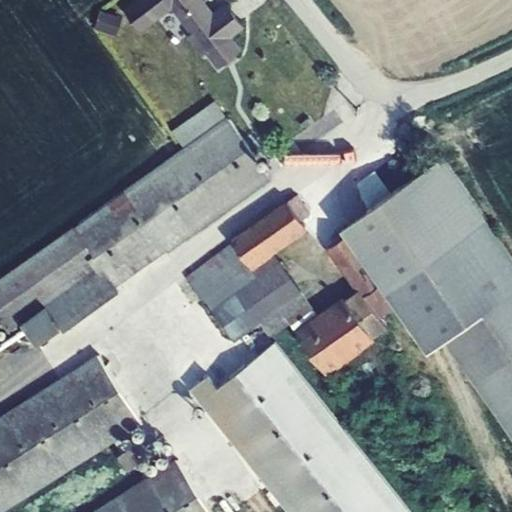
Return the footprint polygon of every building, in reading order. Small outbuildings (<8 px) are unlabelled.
[(132,0),(123,7),(142,32),(172,9),(190,33),(187,35),(202,56),(206,53),(218,68),(242,49),(233,36),(245,26),(226,2),(213,11),(204,0),(132,0)] [(123,16),(101,9),(95,28),(117,35),(123,16)] [(172,130),(183,147),(227,117),(215,100),(172,130)] [(227,117),(183,147),(0,279),(0,321),(7,333),(21,322),(35,345),(61,327),(63,332),(120,292),(116,285),(272,179),(254,152),(227,117)] [(341,227),(346,234),(396,306),(428,352),(445,340),(511,435),(511,255),(442,156),(392,192),(369,208),(341,227)] [(369,208),(392,192),(376,170),(357,183),(359,185),(364,201),(369,208)] [(298,193),(288,201),(301,220),(311,212),(298,193)] [(396,306),(346,234),(325,249),(356,291),(346,299),(344,295),(318,312),(274,253),(308,229),(301,220),(288,201),(287,199),(230,238),(233,242),(186,277),(203,300),(205,299),(234,341),(261,322),(270,337),(290,323),(327,375),(376,339),(374,337),(388,328),(381,317),(396,306)] [(190,390),(287,511),(411,511),(275,341),(218,388),(208,375),(190,390)] [(101,355),(0,419),(0,510),(142,421),(101,355)] [(212,511),(178,458),(92,511),(212,511)]
